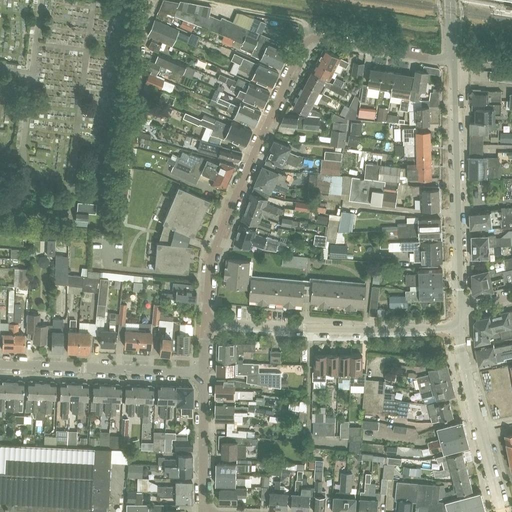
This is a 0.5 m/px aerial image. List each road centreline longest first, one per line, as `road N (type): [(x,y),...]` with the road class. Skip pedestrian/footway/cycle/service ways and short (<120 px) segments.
road 1 (residential): [(451,63),(308,37),(212,250),(206,324)]
road 2 (residential): [(459,324),(206,324)]
road 3 (tertiary): [(460,311),(451,63)]
road 4 (residential): [(204,376),(0,367)]
road 5 (residential): [(208,511),(204,376)]
